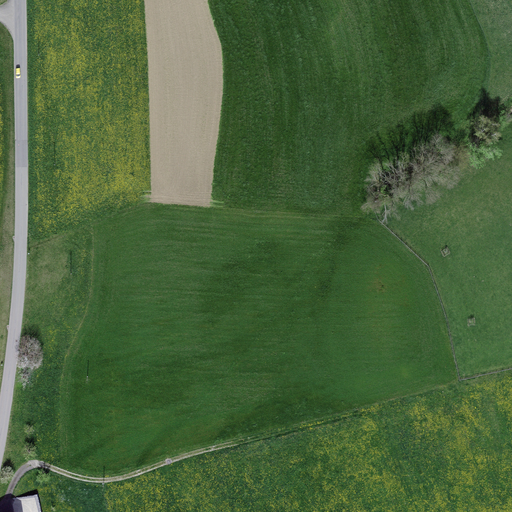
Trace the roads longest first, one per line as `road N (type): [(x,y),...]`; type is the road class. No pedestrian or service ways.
road 1 (tertiary): [(22,14),(0,447)]
road 2 (track): [(0,502),(8,504),(21,470),(38,462),(91,479),(131,477),(188,452),(375,407)]
